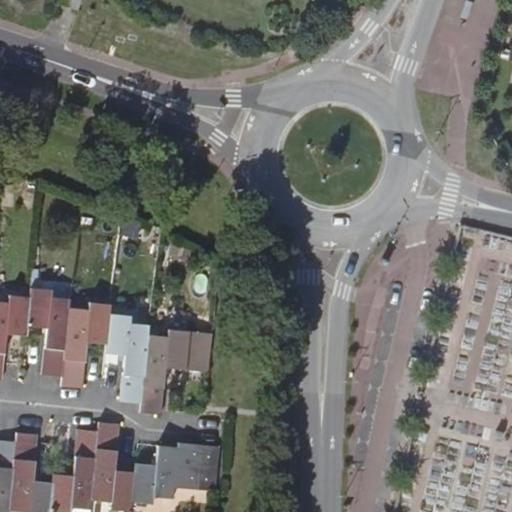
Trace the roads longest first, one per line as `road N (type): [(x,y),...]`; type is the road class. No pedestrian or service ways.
road 1 (residential): [(0,404),(118,416),(147,432),(204,434)]
road 2 (tertiary): [(271,103),(169,99),(112,86)]
road 3 (tertiary): [(112,86),(249,164)]
road 4 (tertiary): [(289,229),(318,379)]
road 5 (tertiary): [(318,379),(362,233)]
road 6 (tertiary): [(318,379),(318,511)]
